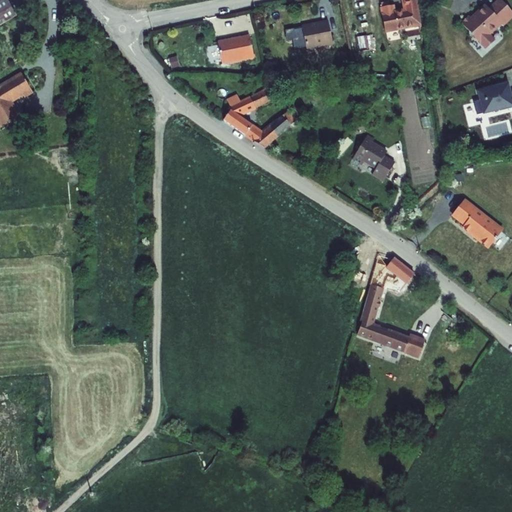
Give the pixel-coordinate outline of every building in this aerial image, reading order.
[(5,0),(0,3),(0,26),(17,17),(6,0),(5,0)] [(356,0),(359,11),(373,9),(371,0),(356,0)] [(413,25),(422,24),(417,0),(405,0),(407,12),(396,14),(395,6),(391,7),(384,8),(388,33),(400,31),(414,29),(413,25)] [(472,15),(463,23),(488,50),(498,40),(493,34),(506,21),(509,24),(511,21),(511,5),(507,0),(501,0),(494,7),(491,4),(481,13),(475,19),(472,15)] [(325,45),(334,43),(330,19),(319,20),(318,22),(304,24),(307,48),(310,49),(314,49),(318,44),(325,43),(325,45)] [(420,30),(413,31),(415,44),(421,43),(420,30)] [(228,62),(260,55),(255,34),(223,41),(228,62)] [(373,35),(362,37),(364,52),(375,50),(373,35)] [(34,90),(22,73),(0,87),(0,121),(4,128),(23,115),(14,101),(25,93),(27,95),(34,90)] [(510,81),(478,88),(483,114),(511,107),(511,90),(511,91),(510,81)] [(240,105),(232,115),(273,149),(304,121),(295,111),(272,131),(250,112),(287,96),(282,85),(238,102),(240,105)] [(367,137),(355,162),(366,167),(368,163),(379,168),(375,175),(389,182),(398,163),(385,157),(388,150),(374,144),(375,141),(367,137)] [(509,231),(470,200),(459,214),(471,224),(469,227),(478,234),(480,233),(486,238),(485,240),(495,248),(509,231)] [(394,253),(381,251),(358,334),(420,359),(427,342),(399,331),(398,334),(373,324),(386,281),(404,295),(417,278),(393,259),(394,253)]
